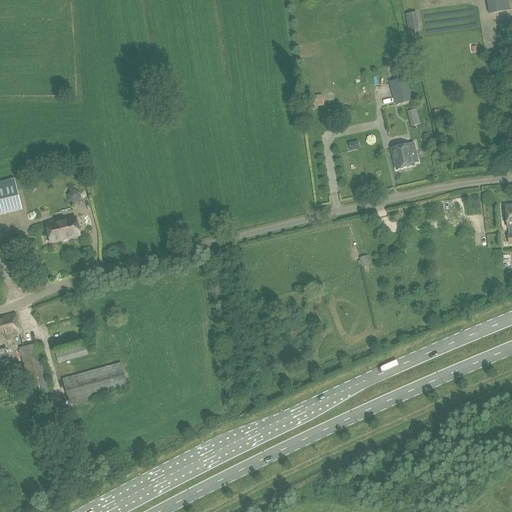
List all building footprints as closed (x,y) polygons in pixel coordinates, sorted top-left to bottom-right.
[(486,0),(489,13),(492,13),(510,10),(510,8),(508,0),(486,0)] [(418,31),(415,13),(405,14),(408,33),(418,31)] [(389,83),(395,105),(410,101),(404,78),(389,83)] [(311,107),(323,106),(322,95),(310,96),(311,107)] [(419,163),(414,143),(391,148),(396,170),(414,165),(414,164),(419,163)] [(0,214),(22,209),(14,179),(0,182),(0,214)] [(69,190),(66,195),(67,200),(71,203),(76,202),(79,198),(78,193),(74,189),(69,190)] [(80,236),(75,217),(46,225),(51,243),(80,236)] [(0,360),(8,358),(7,353),(4,345),(2,338),(20,333),(15,313),(0,317),(0,360)] [(38,344),(20,349),(31,394),(49,390),(38,344)] [(85,344),(55,352),(58,362),(88,354),(85,344)] [(120,363),(62,379),(70,405),(127,388),(120,363)] [(17,378),(25,376),(23,368),(15,370),(17,378)]
